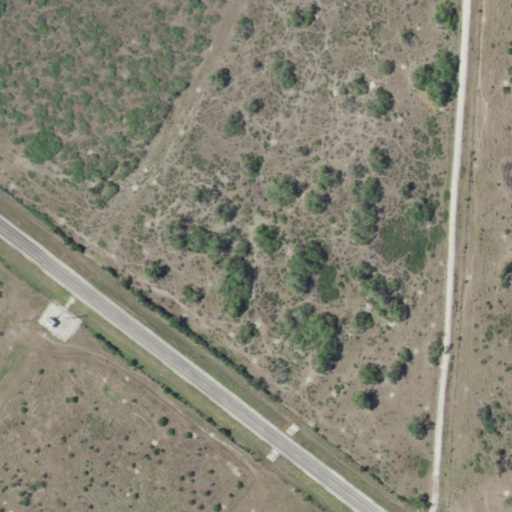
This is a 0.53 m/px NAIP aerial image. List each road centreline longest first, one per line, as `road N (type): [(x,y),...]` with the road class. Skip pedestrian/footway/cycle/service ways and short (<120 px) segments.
road 1 (track): [(430,511),(468,0)]
road 2 (secondary): [(0,223),(373,511)]
road 3 (track): [(234,511),(256,483),(115,361)]
